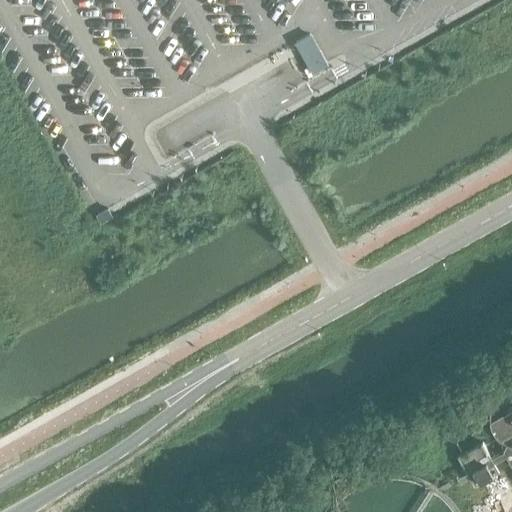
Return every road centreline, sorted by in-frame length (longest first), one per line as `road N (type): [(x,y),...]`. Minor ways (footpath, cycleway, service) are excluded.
road 1 (tertiary): [(207,378),(511,207)]
road 2 (unknown): [(4,0),(114,184),(149,171)]
road 3 (unknown): [(149,171),(249,125),(351,55)]
road 4 (tertiary): [(207,378),(153,398),(0,484)]
road 5 (tertiary): [(18,511),(136,440),(207,378)]
road 6 (unknown): [(126,128),(61,0)]
